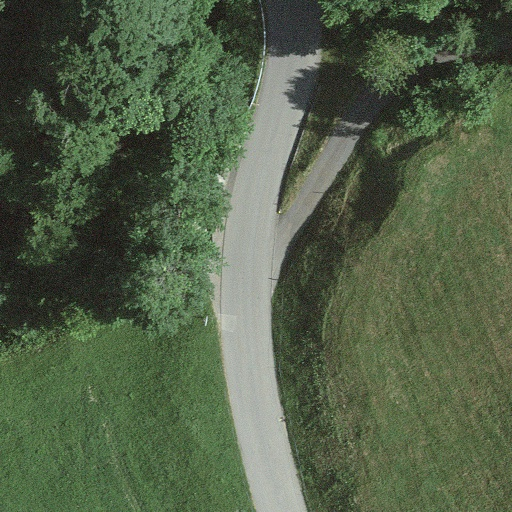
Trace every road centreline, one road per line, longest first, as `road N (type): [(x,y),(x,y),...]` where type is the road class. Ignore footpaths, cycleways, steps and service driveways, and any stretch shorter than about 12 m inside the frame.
road 1 (residential): [(262,290),(408,75),(440,56),(511,45)]
road 2 (tertiary): [(262,290),(296,107),(294,0)]
road 3 (tertiary): [(287,511),(267,425),(262,290)]
